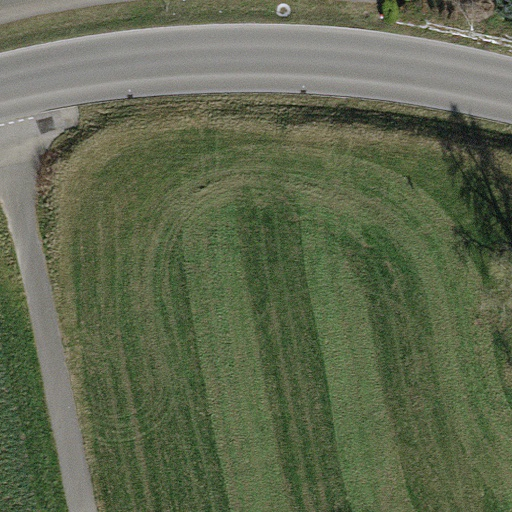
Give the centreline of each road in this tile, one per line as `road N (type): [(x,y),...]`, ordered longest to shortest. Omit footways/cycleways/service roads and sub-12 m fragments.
road 1 (tertiary): [(0,85),(177,48),(398,62),(511,90)]
road 2 (track): [(88,511),(7,84)]
